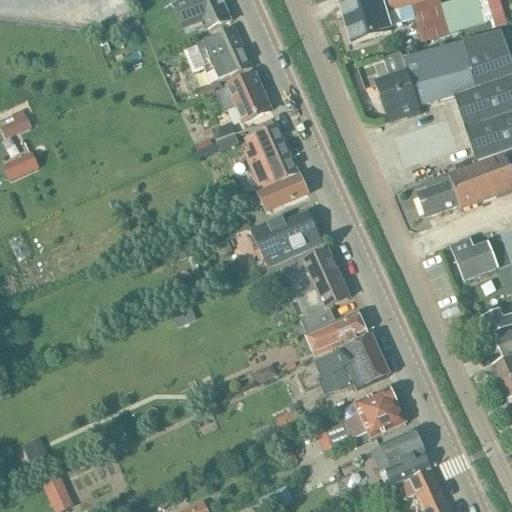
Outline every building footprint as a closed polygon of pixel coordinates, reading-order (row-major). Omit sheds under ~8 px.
[(231,25),(219,0),(190,0),(191,1),(173,9),(184,32),(203,23),(209,35),(231,25)] [(371,0),(340,10),(351,46),(391,34),(389,30),(414,22),(421,45),(449,37),(466,32),(467,37),(508,27),(499,0),(470,0),(441,9),(439,1),(438,1),(437,0),(371,0)] [(137,21),(112,30),(114,36),(140,27),(137,21)] [(197,48),(184,54),(193,76),(207,71),(212,69),(219,83),(219,85),(252,70),(244,54),(234,31),(233,31),(197,47),(197,48)] [(405,77),(376,87),(390,126),(406,119),(407,121),(421,116),(418,110),(436,104),(436,106),(455,99),(477,165),(511,154),(511,73),(499,35),(402,67),(405,77)] [(120,64),(108,69),(113,79),(125,74),(120,64)] [(225,113),(236,108),(243,124),(270,113),(255,79),(217,95),(225,113)] [(14,122),(0,128),(0,130),(4,141),(30,130),(22,110),(11,115),(14,122)] [(217,143),(235,135),(231,126),(213,134),(217,143)] [(246,154),(243,156),(260,193),(275,186),(298,176),(298,174),(281,138),(276,127),(253,137),(244,141),(249,153),(246,154)] [(219,154),(239,146),(235,136),(215,144),(219,154)] [(209,140),(195,147),(197,153),(212,147),(209,140)] [(31,154),(1,168),(8,185),(39,171),(31,154)] [(459,211),(511,193),(511,155),(448,177),(451,185),(417,196),(425,219),(458,208),(459,211)] [(266,216),(308,197),(299,177),(257,196),(258,197),(246,203),(250,212),(262,207),(266,216)] [(321,246),(314,232),(316,231),(311,219),(309,220),(307,217),(286,226),(283,220),(254,233),(270,269),(296,257),(297,257),(321,246)] [(470,243),(450,250),(464,285),(495,273),(496,273),(496,274),(506,300),(511,297),(511,235),(500,240),(501,242),(487,247),(473,253),(470,243)] [(20,236),(7,241),(17,263),(30,258),(20,236)] [(185,240),(173,245),(177,254),(189,249),(185,240)] [(227,241),(214,247),(219,259),(232,253),(227,241)] [(319,303),(323,313),(332,309),(349,301),(328,253),(302,265),(313,290),(305,294),(310,307),(319,303)] [(205,285),(186,294),(191,305),(210,297),(205,285)] [(190,310),(171,319),(177,331),(196,322),(195,321),(190,310)] [(311,361),(367,338),(357,314),(332,324),(326,312),(296,326),(311,361)] [(500,313),(477,323),(481,331),(479,334),(483,337),(484,340),(511,327),(511,316),(503,320),(500,313)] [(511,331),(493,340),(503,364),(492,369),(511,414),(511,331)] [(343,371),(331,376),(339,392),(339,394),(340,395),(351,390),(354,388),(356,393),(365,388),(383,380),(388,378),(388,376),(371,339),(369,340),(368,340),(336,355),(343,371)] [(271,365),(252,374),(258,386),(276,378),(271,365)] [(388,391),(388,390),(338,413),(338,414),(341,413),(354,440),(366,434),(370,443),(406,426),(397,405),(399,400),(396,393),(391,392),(390,390),(388,391)] [(289,414),(273,421),(280,438),(303,428),(295,411),(289,414)] [(197,422),(191,425),(194,431),(199,428),(197,422)] [(392,490),(396,488),(431,472),(424,456),(425,456),(414,432),(379,448),(389,472),(384,474),(392,490)] [(39,438),(21,447),(30,466),(48,458),(39,438)] [(291,450),(284,453),(291,469),(298,466),(291,450)] [(416,497),(422,511),(449,511),(431,472),(396,488),(402,503),(416,497)] [(53,481),(41,487),(52,511),(64,511),(67,511),(53,481)] [(262,511),(271,511),(292,502),(286,488),(257,502),(262,511)]
